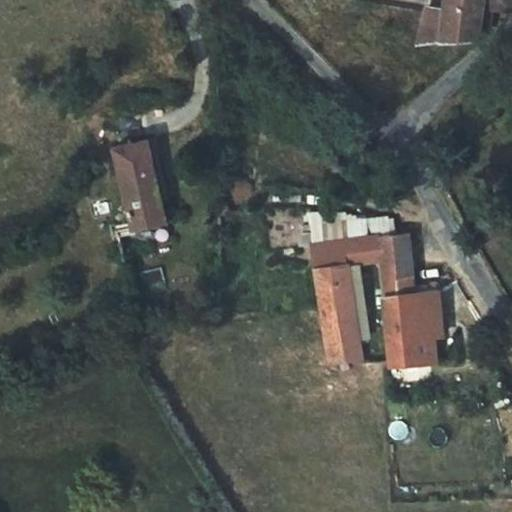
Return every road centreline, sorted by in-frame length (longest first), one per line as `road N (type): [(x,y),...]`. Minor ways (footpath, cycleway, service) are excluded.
road 1 (unclassified): [(511,351),(395,148)]
road 2 (unclassified): [(395,148),(238,0)]
road 3 (residential): [(395,148),(476,40),(511,10)]
